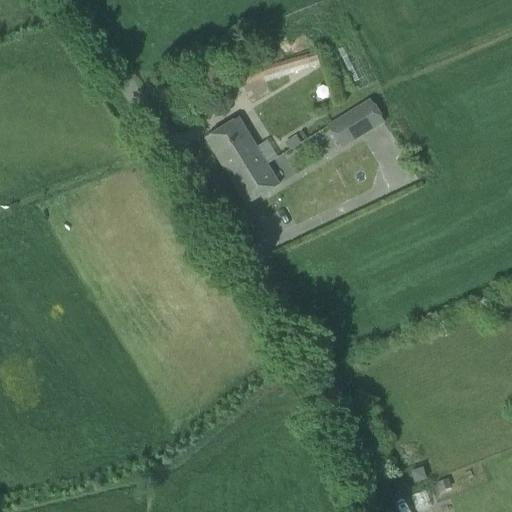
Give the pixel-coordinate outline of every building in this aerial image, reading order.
[(258,60),(237,66),(244,83),(248,82),(263,77),(318,61),(315,52),(260,68),(258,60)] [(237,66),(212,77),(216,86),(220,94),(244,83),(237,66)] [(370,99),(326,126),(341,149),(384,122),(370,99)] [(204,138),(225,172),(242,161),(248,169),(257,163),(260,168),(266,164),(237,118),(204,138)] [(278,185),(266,164),(260,168),(257,163),(248,169),(242,161),(225,172),(245,205),(278,185)] [(422,469),(410,472),(414,483),(425,480),(422,469)] [(446,479),(436,483),(439,492),(450,488),(446,479)]
